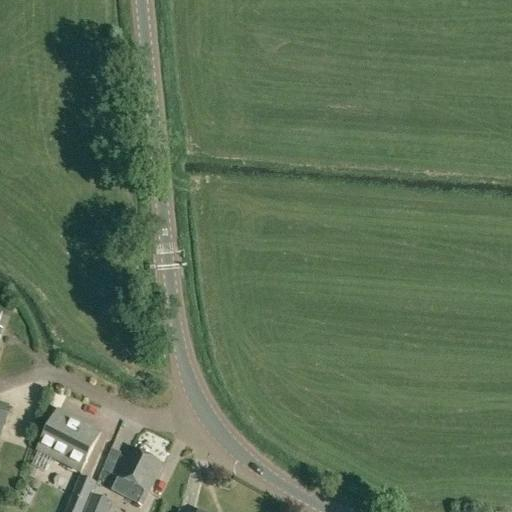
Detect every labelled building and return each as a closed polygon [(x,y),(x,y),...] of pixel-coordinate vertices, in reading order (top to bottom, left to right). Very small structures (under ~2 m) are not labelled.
[(0,425),(3,426),(9,407),(0,404),(0,425)] [(58,412),(45,437),(37,453),(79,475),(100,434),(58,412)] [(141,507),(162,466),(130,449),(115,478),(119,480),(115,488),(119,491),(117,495),(141,507)] [(104,475),(110,456),(100,452),(94,471),(104,475)] [(84,511),(96,484),(79,478),(67,507),(65,511),(84,511)]
